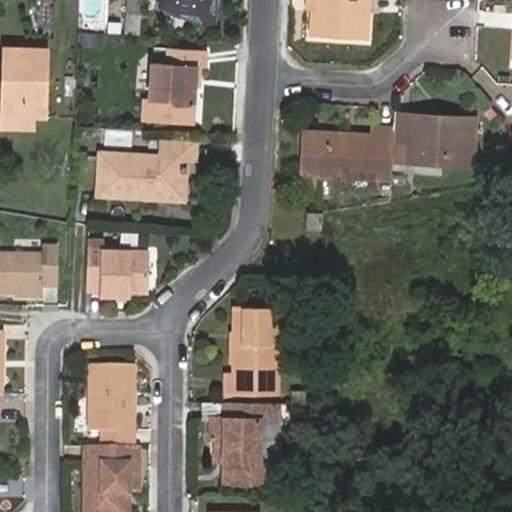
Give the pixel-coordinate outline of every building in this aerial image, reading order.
[(139,0),(122,0),(122,15),(139,16),(139,0)] [(164,0),(163,7),(192,13),(208,17),(211,0),(164,0)] [(192,13),(163,7),(217,33),(218,31),(218,0),(211,0),(208,17),(192,13)] [(314,0),(315,0),(314,11),(312,37),(366,41),(368,15),(368,0),(314,0)] [(114,26),(115,10),(85,10),(85,25),(114,26)] [(3,45),(2,114),(33,115),(44,115),(45,84),(40,84),(39,67),(45,67),(46,47),(3,45)] [(155,64),(152,99),(148,98),(147,120),(194,123),(198,68),(205,68),(207,51),(172,49),(171,64),(155,64)] [(33,115),(2,114),(2,127),(33,128),(33,115)] [(394,130),(394,144),(411,145),(410,164),(474,167),(476,119),(449,118),(448,122),(430,121),(430,117),(395,116),(394,130)] [(303,177),(393,181),(394,144),(394,130),(372,129),(372,137),(305,133),(303,177)] [(160,156),(130,154),(128,196),(133,197),(134,190),(145,192),(145,197),(182,198),(186,160),(192,160),(192,144),(161,142),(160,156)] [(128,196),(130,154),(102,152),(99,195),(128,196)] [(321,215),(321,213),(318,213),(306,214),(306,230),(321,230),(321,215)] [(87,239),(88,290),(103,290),(103,294),(129,294),(129,289),(147,289),(147,248),(104,249),(104,239),(87,239)] [(0,254),(0,263),(0,293),(43,295),(42,287),(59,288),(60,248),(43,248),(42,256),(0,254)] [(227,393),(277,393),(279,309),(236,309),(235,374),(227,374),(227,393)] [(101,447),(133,447),(134,367),(90,366),(88,432),(101,432),(101,447)] [(224,484),(276,484),(276,461),(259,461),(260,419),(260,404),(224,403),(224,419),(212,419),(211,437),(217,437),(224,438),(224,461),(224,484)] [(277,418),(277,404),(260,404),(260,419),(277,418)] [(215,462),(224,461),(224,438),(217,437),(215,462)] [(101,447),(87,447),(85,511),(127,511),(128,489),(138,489),(139,448),(133,447),(101,447)]
